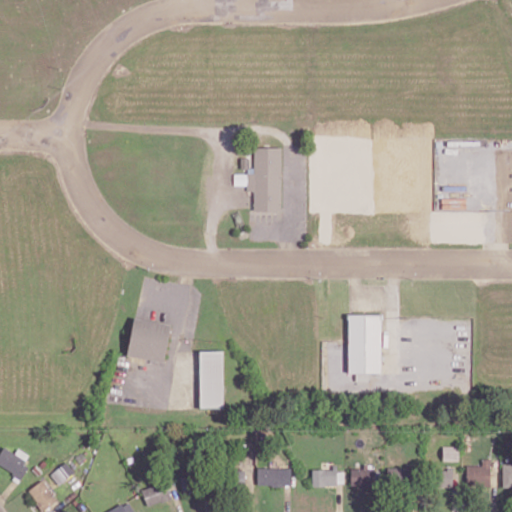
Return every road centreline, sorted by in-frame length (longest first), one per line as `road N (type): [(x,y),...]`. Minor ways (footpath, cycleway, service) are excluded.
road 1 (residential): [(511,265),(156,257),(101,218),(79,181),(69,136)]
road 2 (residential): [(422,0),(152,17),(110,45),(91,71),(69,136)]
